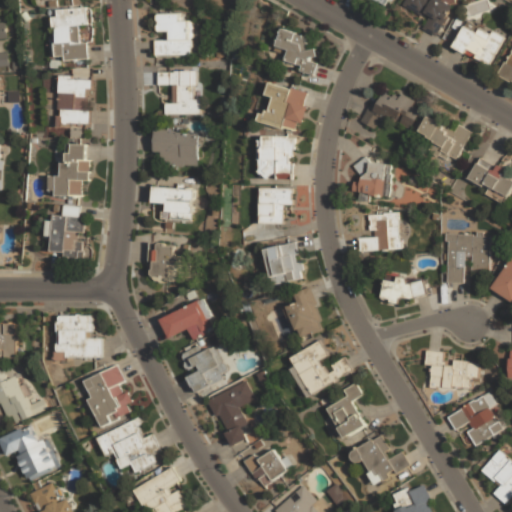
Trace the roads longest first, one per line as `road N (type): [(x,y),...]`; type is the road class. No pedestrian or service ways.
road 1 (residential): [(366,33),(328,147),(334,257),(367,336),(476,511)]
road 2 (residential): [(120,0),(127,166),(114,286)]
road 3 (residential): [(114,286),(193,441),(241,511)]
road 4 (residential): [(307,0),(511,117)]
